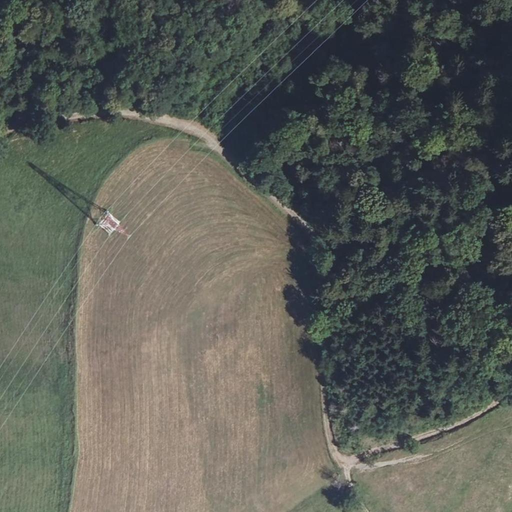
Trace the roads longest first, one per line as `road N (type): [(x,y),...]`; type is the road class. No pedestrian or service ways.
road 1 (track): [(339,463),(324,422),(324,315),(310,231),(204,134),(171,122),(119,113),(0,133)]
road 2 (track): [(324,315),(354,280),(511,202)]
road 3 (track): [(339,463),(511,398)]
